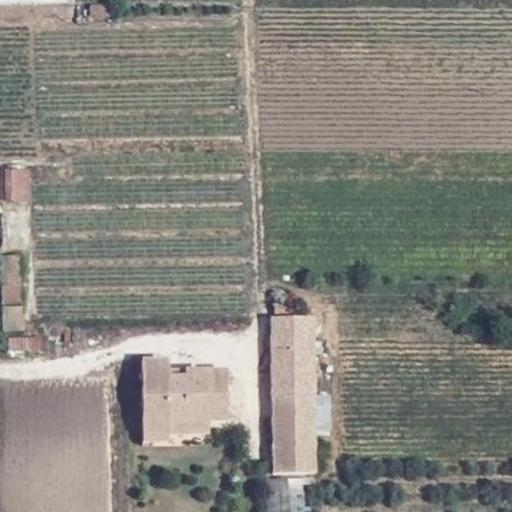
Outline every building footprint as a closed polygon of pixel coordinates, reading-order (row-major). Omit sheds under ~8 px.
[(113,18),(112,6),(91,7),(92,18),(113,18)] [(0,25),(0,159),(35,160),(247,157),(242,27),(0,25)] [(27,202),(29,170),(7,170),(5,202),(27,202)] [(248,183),(36,185),(39,319),(250,315),(248,183)] [(4,333),(23,333),(22,257),(2,257),(4,333)] [(275,302),(275,317),(292,317),(292,302),(275,302)] [(299,376),(298,336),(295,336),(275,337),(272,337),(272,377),(299,376)] [(5,338),(5,351),(40,352),(41,338),(5,338)] [(138,359),(140,443),(209,441),(209,425),(228,425),(227,368),(168,369),(168,358),(138,359)] [(265,511),(309,511),(307,478),(264,481),(265,511)]
